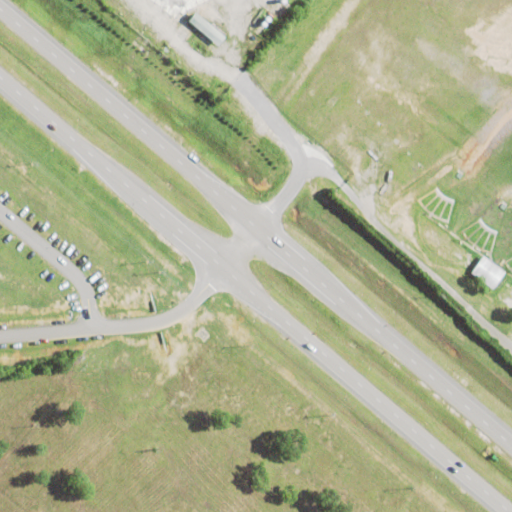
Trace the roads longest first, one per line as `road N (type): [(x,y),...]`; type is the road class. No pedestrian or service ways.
road 1 (trunk): [(511,448),(0,10)]
road 2 (trunk): [(0,79),(506,511)]
road 3 (residential): [(217,264),(290,180),(295,157),(240,85),(191,63),(151,14)]
road 4 (residential): [(296,169),(322,169),(338,182),(511,354)]
road 5 (residential): [(0,334),(151,321),(180,309),(217,264)]
road 6 (residential): [(87,327),(75,277),(0,212)]
